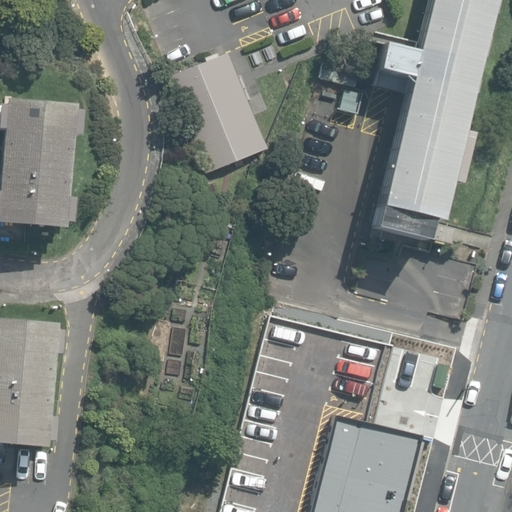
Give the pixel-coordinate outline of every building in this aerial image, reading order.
[(429,0),(417,47),(384,39),(374,80),(408,89),(373,227),(449,246),(454,226),(437,221),(493,0),(429,0)] [(266,149),(227,54),(166,78),(204,174),(231,163),(266,149)] [(71,107),(0,101),(0,224),(58,230),(59,223),(70,224),(71,202),(64,201),(69,140),(79,141),(81,115),(70,114),(71,107)] [(52,323),(0,319),(0,442),(40,445),(40,440),(49,440),(50,417),(44,417),(49,354),(57,355),(59,330),(52,329),(52,323)] [(371,511),(407,367),(346,352),(306,511),(371,511)] [(294,507),(310,442),(267,432),(251,497),(294,507)]
